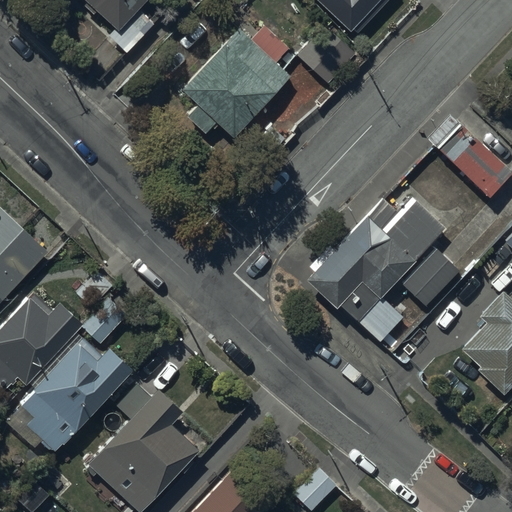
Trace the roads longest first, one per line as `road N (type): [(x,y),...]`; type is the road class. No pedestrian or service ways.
road 1 (unclassified): [(214,296),(497,0)]
road 2 (unclassified): [(214,296),(294,372),(472,511)]
road 3 (unclassified): [(0,78),(214,296)]
